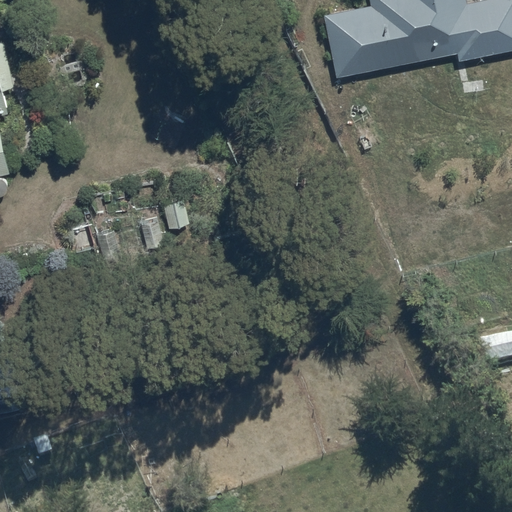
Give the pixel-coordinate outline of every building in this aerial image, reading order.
[(511,0),(348,0),(322,6),(335,66),(455,41),(457,52),(511,40),(511,0)] [(3,34),(0,34),(0,167),(8,165),(0,129),(0,105),(6,104),(1,81),(13,78),(3,34)] [(183,192),(162,197),(168,220),(188,215),(183,192)] [(114,225),(97,229),(103,255),(120,251),(114,225)] [(0,345),(0,375),(17,370),(10,342),(0,345)]
